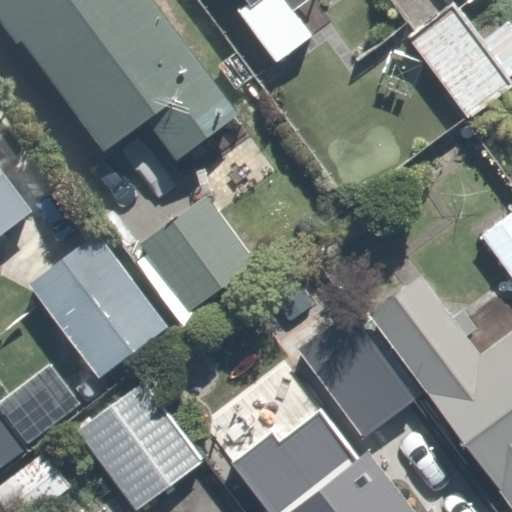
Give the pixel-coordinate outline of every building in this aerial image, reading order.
[(168,0),(0,0),(0,9),(93,143),(141,109),(177,160),(246,112),(168,0)] [(233,0),(284,64),(344,17),(330,0),(233,0)] [(511,0),(437,0),(406,26),(470,107),(511,73),(511,0)] [(0,167),(0,209),(20,195),(0,167)] [(416,258),(357,301),(422,391),(507,507),(511,503),(511,215),(484,236),(511,274),(511,307),(473,336),(416,258)] [(106,231),(28,283),(88,372),(166,319),(106,231)] [(357,301),(300,343),(365,432),(422,391),(357,301)] [(148,375),(76,424),(133,507),(205,459),(148,375)] [(450,511),(389,426),(269,511),(450,511)]
